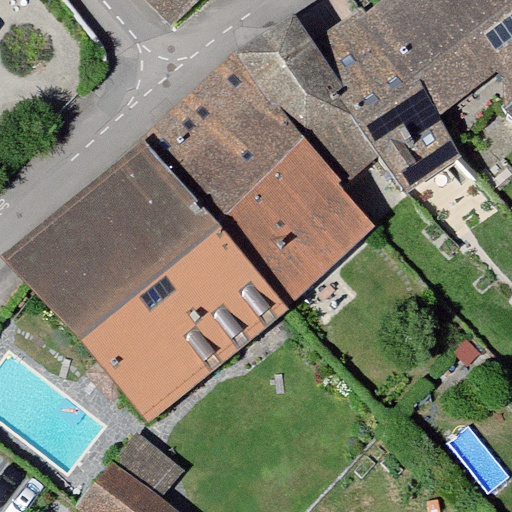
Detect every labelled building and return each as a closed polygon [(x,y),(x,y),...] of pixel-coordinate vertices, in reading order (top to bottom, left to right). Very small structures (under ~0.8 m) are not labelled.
[(153,0),(178,22),(197,0),(153,0)] [(511,29),(480,0),(396,0),(359,28),(434,135),(475,109),(511,149),(511,29)] [(511,0),(480,0),(511,29),(511,0)] [(350,17),(283,64),(368,185),(394,222),(462,174),(434,135),(359,28),(350,17)] [(283,64),(270,44),(199,92),(317,213),(368,185),(283,64)] [(199,92),(130,158),(278,310),(347,244),(317,213),(199,92)] [(0,290),(128,450),(278,310),(130,158),(0,268),(0,290)] [(145,511),(105,480),(79,511),(145,511)]
